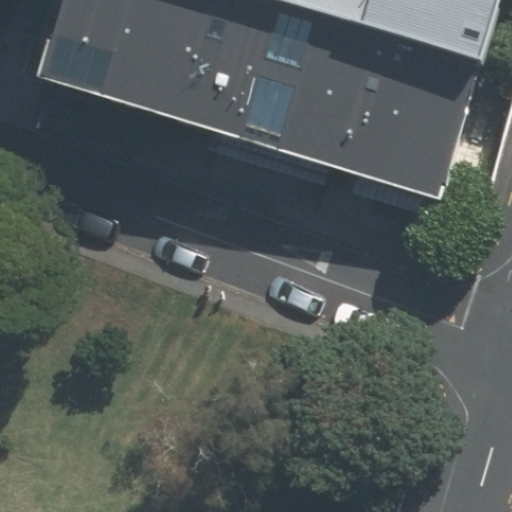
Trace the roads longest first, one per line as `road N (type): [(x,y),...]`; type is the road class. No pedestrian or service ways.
road 1 (residential): [(0,158),(511,342)]
road 2 (residential): [(475,511),(511,387)]
